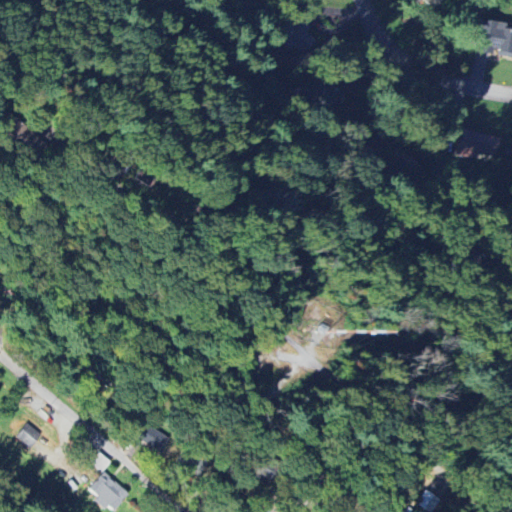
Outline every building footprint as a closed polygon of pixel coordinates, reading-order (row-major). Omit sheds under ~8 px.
[(440,0),(404,0),(413,8),(420,0),(432,10),(440,0)] [(304,34),(307,31),(286,12),(269,31),(297,56),(311,41),(304,34)] [(493,56),(494,56),(511,58),(511,31),(504,30),(505,25),(479,21),(474,53),(493,56)] [(324,111),(337,100),(318,77),(305,87),(324,111)] [(457,156),(494,161),(497,137),(460,133),(457,156)] [(422,168),(395,150),(384,165),(412,183),(422,168)] [(13,440),(30,450),(39,434),(22,424),(13,440)] [(103,511),(110,511),(126,496),(101,473),(85,490),(93,498),(91,500),(103,511)] [(414,506),(423,511),(430,511),(438,501),(423,491),(414,506)]
